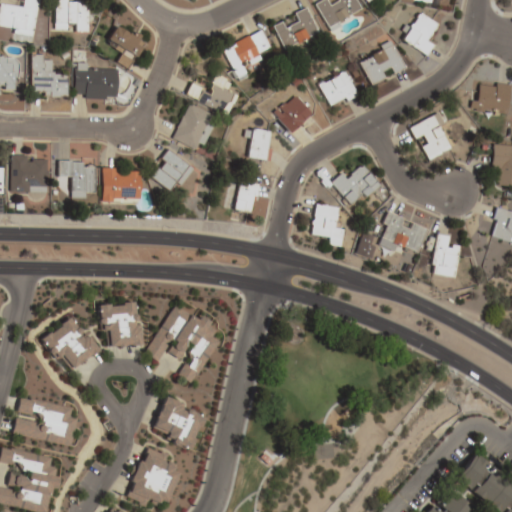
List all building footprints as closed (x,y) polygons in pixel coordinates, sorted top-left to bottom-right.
[(36,0),(18,0),(18,5),(0,2),(0,31),(32,35),(36,0)] [(53,31),(85,31),(85,0),(53,0),(53,31)] [(319,0),(312,4),(325,30),(359,13),(352,0),(319,0)] [(315,34),(304,8),(288,15),(290,19),(271,28),(281,49),(315,34)] [(424,40),(435,24),(418,13),(400,40),(424,56),(431,45),(424,40)] [(143,40),(115,23),(105,41),(122,51),(115,62),(126,68),(143,40)] [(268,52),(258,31),(220,49),(235,82),(245,78),(239,66),(268,52)] [(356,60),(369,86),(403,70),(391,44),(356,60)] [(64,75),(49,75),(49,57),(29,57),(29,96),(64,96),(64,75)] [(114,71),(86,70),(87,64),(73,64),(72,98),(114,99),(114,71)] [(356,96),(344,72),(317,85),(328,109),(356,96)] [(189,84),(183,96),(222,117),(232,97),(224,92),(229,83),(214,75),(205,92),(189,84)] [(507,86),(474,83),(471,112),(505,115),(507,86)] [(284,132),(309,117),(295,95),(271,110),(284,132)] [(169,138),(195,152),(209,124),(203,121),(207,114),(186,104),(169,138)] [(408,126),(424,161),(449,150),(434,115),(408,126)] [(247,131),(246,159),(266,160),(267,132),(247,131)] [(511,187),(511,146),(491,145),(489,169),(497,169),(496,186),(511,187)] [(168,190),(170,183),(180,187),(189,164),(160,152),(148,181),(168,190)] [(7,194),(45,194),(45,157),(7,157),(7,194)] [(81,162),(56,162),(56,179),(66,179),(66,198),(91,198),(91,167),(81,167),(81,162)] [(340,174),(328,183),(348,208),(377,186),(361,166),(344,179),(340,174)] [(139,169),(99,169),(99,201),(139,201),(139,169)] [(255,182),(236,179),(231,211),(250,214),(255,182)] [(338,247),(341,230),(332,229),(335,208),(313,205),(308,235),(326,238),(325,245),(338,247)] [(511,239),(511,213),(495,208),(486,235),(511,244),(511,239)] [(415,253),(424,227),(385,214),(377,238),(360,232),(352,256),(368,261),(373,246),(391,252),(394,245),(415,253)] [(445,245),(447,238),(435,235),(427,273),(452,278),(457,247),(445,245)] [(100,349),(136,348),(135,304),(99,305),(100,349)] [(142,355),(157,364),(162,353),(180,363),(173,376),(190,385),(216,339),(210,335),(213,328),(171,304),(142,355)] [(41,338),(64,374),(94,355),(71,319),(41,338)] [(184,407),(162,397),(147,432),(187,449),(199,420),(181,413),(184,407)] [(67,448),(74,410),(16,399),(9,437),(67,448)] [(166,456),(141,447),(123,497),(162,510),(176,470),(163,465),(166,456)] [(0,466),(0,507),(35,511),(48,511),(56,457),(2,450),(0,466)] [(452,482),(492,511),(511,511),(511,487),(471,456),(452,482)] [(425,511),(472,511),(446,489),(425,511)]
